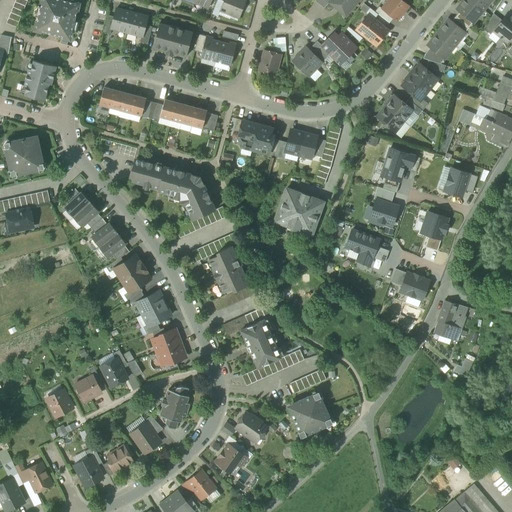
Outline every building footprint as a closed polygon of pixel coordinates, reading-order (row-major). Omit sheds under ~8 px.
[(37,30),(68,38),(70,37),(78,6),(77,3),(63,0),(42,0),(35,28),(37,30)] [(217,0),(212,14),(218,16),(221,9),(224,1),(220,0),(217,0)] [(231,15),(239,18),(245,0),(224,0),(224,1),(221,9),(232,14),(231,15)] [(315,0),(315,1),(324,8),(329,2),(330,0),(315,0)] [(329,2),(346,16),(358,0),(330,0),(329,2)] [(382,9),(396,20),(408,6),(400,0),(389,0),(388,2),(388,5),(384,10),(383,8),(382,9)] [(477,14),(482,9),(471,0),(463,0),(456,10),(459,12),(473,23),(479,16),(477,14)] [(471,0),(482,9),(487,3),(488,4),(491,0),(471,0)] [(23,11),(25,6),(15,2),(13,7),(23,11)] [(360,8),(366,13),(370,8),(364,3),(360,8)] [(21,17),(23,11),(13,7),(10,12),(21,17)] [(375,12),(389,23),(393,18),(379,7),(375,12)] [(112,29),(126,32),(132,12),(116,8),(114,17),(111,28),(112,29)] [(19,22),(21,17),(10,12),(8,18),(19,22)] [(148,16),(132,12),(126,32),(141,36),(142,36),(145,25),(148,16)] [(459,12),(455,17),(469,28),(473,23),(459,12)] [(500,37),(507,42),(511,35),(511,15),(508,12),(502,20),(493,31),(491,34),(488,37),(495,43),(500,37)] [(368,14),(361,22),(364,24),(358,32),(376,46),(388,30),(368,14)] [(483,28),(491,34),(493,31),(502,20),(493,14),(483,28)] [(102,32),(110,34),(112,29),(111,28),(114,17),(107,15),(102,32)] [(465,33),(469,28),(455,17),(451,21),(465,33)] [(16,27),(19,22),(8,18),(6,23),(16,27)] [(448,19),(438,32),(453,45),(458,39),(459,40),(465,33),(451,21),(448,19)] [(355,30),(358,32),(364,24),(361,22),(355,30)] [(153,48),(166,52),(172,54),(186,57),(192,32),(159,23),(153,48)] [(140,42),(147,44),(152,27),(145,25),(142,36),(141,36),(140,42)] [(465,33),(468,35),(474,40),(478,35),(469,28),(465,33)] [(222,37),(237,40),(238,35),(223,31),(222,37)] [(448,50),(453,45),(438,32),(427,46),(430,48),(444,59),(450,52),(448,50)] [(329,54),(340,64),(356,48),(341,33),(337,37),(334,33),(321,45),(329,54)] [(468,35),(465,33),(459,40),(458,39),(453,45),(460,50),(465,43),(463,41),(468,35)] [(194,51),(202,53),(206,36),(198,34),(194,51)] [(2,52),(8,54),(11,37),(1,35),(0,37),(0,50),(3,52),(2,52)] [(273,36),(275,51),(287,50),(285,35),(273,36)] [(229,45),(220,42),(212,40),(213,38),(206,36),(202,53),(201,57),(215,61),(230,65),(236,44),(229,42),(229,45)] [(312,46),(325,59),(329,54),(321,45),(317,41),(312,46)] [(304,70),(306,73),(311,68),(313,70),(321,63),(313,55),(306,48),(294,61),(299,65),(298,66),(298,69),(300,71),(303,71),(304,70)] [(423,58),(428,60),(440,64),(444,59),(430,48),(426,53),(423,58)] [(259,70),(275,75),(281,55),(264,50),(259,70)] [(330,63),(325,59),(317,51),(313,55),(321,63),(325,67),(330,63)] [(24,95),(44,100),(49,84),(51,84),(56,66),(33,60),(31,70),(29,69),(24,85),(27,86),(24,95)] [(445,65),(440,64),(428,60),(426,67),(443,72),(445,65)] [(419,64),(410,75),(429,89),(438,79),(419,64)] [(421,99),(429,89),(410,75),(402,85),(412,94),(420,100),(421,99)] [(500,83),(511,86),(511,80),(503,77),(500,83)] [(511,100),(511,86),(500,83),(496,94),(506,98),(511,100)] [(99,105),(110,107),(114,90),(104,87),(99,105)] [(477,94),(485,97),(493,100),(495,96),(493,91),(480,87),(477,94)] [(110,107),(120,110),(125,93),(114,90),(110,107)] [(120,110),(130,113),(135,96),(125,93),(120,110)] [(412,94),(408,99),(422,110),(428,104),(421,99),(420,100),(412,94)] [(496,94),(495,96),(493,100),(504,104),(506,98),(496,94)] [(394,95),(385,107),(403,122),(412,111),(413,110),(404,104),(394,95)] [(146,98),(135,96),(130,113),(141,116),(145,100),(146,98)] [(493,100),(485,97),(483,104),(502,111),(505,105),(504,104),(493,100)] [(160,117),(171,120),(175,102),(165,99),(163,105),(160,117)] [(418,116),(422,110),(408,99),(404,104),(413,110),(412,111),(418,116)] [(141,116),(147,118),(151,102),(145,100),(141,116)] [(150,118),(153,119),(157,104),(151,102),(147,118),(150,118)] [(171,120),(181,122),(186,105),(175,102),(171,120)] [(153,119),(159,121),(160,117),(163,105),(157,104),(153,119)] [(108,115),(110,107),(99,105),(97,112),(108,115)] [(181,122),(191,125),(196,108),(186,105),(181,122)] [(484,106),(480,116),(483,118),(486,119),(491,109),(484,106)] [(395,133),(403,122),(385,107),(376,117),(376,118),(383,123),(395,133)] [(207,111),(196,108),(191,125),(202,128),(206,113),(207,111)] [(458,121),(468,125),(470,122),(473,114),(463,109),(458,121)] [(511,119),(491,109),(486,119),(493,122),(511,131),(511,119)] [(403,122),(410,127),(419,117),(418,116),(412,111),(403,122)] [(202,128),(208,130),(212,114),(206,113),(202,128)] [(208,130),(214,131),(218,116),(212,114),(208,130)] [(470,122),(479,126),(483,118),(480,116),(473,114),(470,122)] [(369,121),(379,128),(383,123),(376,118),(376,117),(374,115),(369,121)] [(486,119),(483,118),(479,126),(494,133),(492,139),(499,142),(507,146),(511,135),(511,131),(493,122),(486,119)] [(233,130),(239,132),(242,120),(237,119),(233,130)] [(242,147),(252,150),(259,125),(242,120),(239,132),(238,138),(240,142),(244,143),(242,147)] [(410,127),(403,122),(395,133),(401,138),(410,127)] [(272,128),(259,125),(252,150),(261,152),(262,149),(267,151),(269,145),(271,145),(273,139),(273,136),(270,136),(272,128)] [(330,126),(328,131),(339,134),(341,129),(330,126)] [(286,152),(298,155),(304,133),(291,130),(287,143),(285,151),(286,152)] [(328,131),(327,137),(338,140),(339,134),(328,131)] [(317,136),(304,133),(298,155),(311,158),(312,155),(316,138),(317,136)] [(378,139),(370,136),(368,144),(376,147),(378,139)] [(10,172),(15,175),(40,170),(43,165),(38,141),(36,141),(32,138),(32,137),(8,142),(5,147),(10,172)] [(326,141),(325,142),(336,145),(338,140),(327,137),(326,141)] [(312,155),(322,157),(323,153),(324,148),(325,142),(326,141),(316,138),(312,155)] [(267,151),(275,153),(278,140),(273,139),(271,145),(269,145),(267,151)] [(287,143),(278,140),(275,153),(274,155),(284,158),(286,152),(285,151),(287,143)] [(325,142),(324,148),(335,151),(336,145),(325,142)] [(324,148),(323,153),(333,156),(335,151),(324,148)] [(381,175),(386,177),(400,182),(405,165),(411,167),(415,156),(390,148),(385,163),(381,175)] [(322,157),(321,159),(332,162),(333,156),(323,153),(322,157)] [(410,170),(416,172),(420,158),(415,156),(411,167),(410,170)] [(182,197),(197,180),(191,176),(192,174),(161,166),(156,165),(136,159),(133,170),(131,170),(129,177),(133,178),(132,181),(143,184),(149,186),(159,189),(158,191),(169,194),(170,194),(171,191),(175,192),(174,195),(182,197)] [(321,159),(320,165),(330,168),(332,162),(321,159)] [(377,161),(374,172),(381,175),(385,163),(377,161)] [(320,165),(318,170),(328,174),(330,169),(320,165)] [(445,167),(438,188),(444,190),(451,169),(445,167)] [(469,174),(451,168),(451,169),(444,190),(444,191),(462,197),(464,190),(469,174)] [(318,170),(316,176),(326,179),(328,174),(318,170)] [(472,193),(477,176),(469,174),(464,190),(472,193)] [(316,176),(314,181),(324,185),(326,179),(316,176)] [(400,182),(386,177),(382,188),(395,192),(396,193),(400,182)] [(202,185),(197,180),(182,197),(186,205),(188,204),(190,208),(187,209),(187,210),(192,220),(196,218),(201,216),(207,213),(212,211),(215,210),(203,184),(202,185)] [(377,187),(373,199),(376,200),(376,199),(391,204),(395,192),(382,188),(377,187)] [(298,230),(310,234),(311,233),(312,234),(315,224),(314,224),(319,212),(320,212),(323,203),(322,202),(323,201),(287,188),(287,189),(286,189),(282,198),(283,199),(279,211),(278,211),(274,220),(276,220),(275,222),(287,226),(287,225),(299,229),(298,230)] [(63,199),(68,204),(79,194),(75,189),(63,199)] [(44,203),(50,202),(48,191),(42,192),(44,203)] [(39,205),(44,203),(42,192),(36,193),(39,205)] [(65,208),(73,217),(90,202),(81,192),(79,194),(68,204),(65,208)] [(33,206),(39,205),(36,193),(31,195),(33,206)] [(29,207),(33,206),(31,195),(25,196),(28,207),(29,207)] [(22,208),(28,207),(25,196),(19,197),(22,208)] [(16,210),(22,208),(19,197),(14,198),(16,210)] [(11,211),(16,210),(14,198),(8,200),(11,211)] [(373,207),(370,217),(379,221),(379,222),(383,223),(392,226),(398,206),(391,204),(376,199),(376,200),(373,207)] [(6,212),(11,211),(8,200),(2,201),(5,212),(6,212)] [(99,211),(90,202),(73,217),(82,227),(86,223),(97,213),(99,211)] [(363,218),(369,220),(369,219),(370,217),(373,207),(367,205),(363,218)] [(222,219),(227,217),(222,206),(217,209),(222,219)] [(18,227),(19,229),(33,226),(29,207),(28,207),(22,208),(16,210),(11,211),(6,212),(10,229),(18,227)] [(216,221),(222,219),(217,209),(215,210),(212,211),(216,221)] [(211,224),(216,221),(212,211),(207,213),(211,224)] [(421,232),(421,233),(429,235),(441,239),(443,232),(445,233),(448,226),(446,225),(448,218),(428,211),(425,221),(421,232)] [(86,223),(91,228),(102,218),(97,213),(86,223)] [(206,226),(211,224),(207,213),(201,216),(206,226)] [(201,228),(206,226),(201,216),(196,218),(201,228)] [(107,225),(102,218),(91,228),(96,234),(107,225)] [(195,231),(201,228),(196,218),(192,220),(191,221),(195,231)] [(417,218),(413,230),(421,232),(425,221),(417,218)] [(190,233),(195,231),(191,221),(186,223),(190,233)] [(92,237),(100,247),(117,233),(109,223),(107,225),(96,234),(92,237)] [(185,236),(190,233),(186,223),(180,225),(185,236)] [(180,238),(185,236),(180,225),(175,228),(180,238)] [(379,240),(352,229),(345,247),(359,253),(357,261),(369,265),(372,258),(377,246),(379,240)] [(125,244),(117,233),(100,247),(108,257),(112,254),(124,245),(125,244)] [(233,245),(239,243),(234,233),(229,235),(233,245)] [(231,246),(233,245),(229,235),(224,237),(228,248),(231,246)] [(429,235),(425,247),(437,251),(441,239),(429,235)] [(223,250),(228,248),(224,237),(218,240),(223,250)] [(218,252),(223,250),(218,240),(213,242),(218,252)] [(217,253),(218,252),(213,242),(208,244),(212,255),(217,253)] [(207,257),(212,255),(208,244),(203,247),(207,257)] [(112,254),(117,260),(121,257),(129,252),(124,245),(112,254)] [(219,282),(223,292),(233,288),(234,291),(239,289),(245,286),(248,284),(231,246),(228,248),(223,250),(218,252),(217,253),(218,255),(209,260),(213,270),(212,270),(218,283),(219,282)] [(389,251),(377,246),(372,258),(385,262),(389,251)] [(202,259),(207,257),(203,247),(197,249),(202,259)] [(197,262),(202,259),(197,249),(192,251),(197,262)] [(115,269),(122,281),(143,266),(136,255),(124,262),(114,269),(115,269)] [(124,262),(121,257),(117,260),(106,267),(109,273),(115,269),(114,269),(124,262)] [(151,278),(143,266),(122,281),(129,292),(139,286),(151,278)] [(390,281),(402,286),(407,273),(395,269),(390,281)] [(407,272),(407,273),(402,286),(400,291),(422,300),(429,281),(422,278),(423,277),(414,274),(414,275),(407,272)] [(255,294),(260,292),(256,281),(250,284),(255,294)] [(249,297),(255,294),(250,284),(248,284),(245,286),(249,297)] [(128,301),(130,299),(141,292),(142,291),(139,286),(129,292),(124,295),(128,301)] [(244,299),(249,297),(245,286),(239,289),(244,299)] [(239,302),(244,299),(239,289),(234,291),(239,302)] [(137,304),(142,315),(165,303),(159,291),(145,298),(136,303),(137,304)] [(233,304),(239,302),(234,291),(228,293),(233,304)] [(145,298),(141,292),(130,299),(133,306),(137,304),(136,303),(145,298)] [(228,306),(233,304),(228,293),(223,296),(228,306)] [(222,309),(228,306),(223,296),(218,298),(222,309)] [(217,311),(222,309),(218,298),(212,301),(217,311)] [(436,333),(440,335),(451,338),(455,340),(459,328),(461,329),(465,317),(462,316),(465,307),(464,306),(444,301),(437,321),(438,322),(436,329),(437,329),(436,333)] [(171,315),(165,303),(142,315),(147,325),(148,327),(157,323),(171,315)] [(266,318),(271,316),(266,305),(261,308),(266,318)] [(264,319),(266,318),(261,308),(255,310),(260,321),(264,319)] [(255,323),(260,321),(255,310),(250,313),(255,323)] [(249,326),(255,323),(250,313),(244,315),(249,326)] [(244,328),(249,326),(244,315),(239,317),(244,328)] [(240,330),(244,328),(239,317),(234,320),(238,330),(240,330)] [(240,330),(257,368),(263,366),(268,363),(273,361),(278,359),(281,357),(264,319),(260,321),(255,323),(249,326),(244,328),(240,330)] [(233,333),(238,330),(234,320),(228,322),(233,333)] [(227,335),(233,333),(228,322),(223,325),(227,335)] [(147,334),(152,332),(160,329),(157,323),(148,327),(147,325),(143,327),(147,334)] [(163,328),(160,329),(152,332),(155,338),(166,334),(163,328)] [(152,339),(157,352),(181,343),(176,330),(166,334),(155,338),(152,339)] [(449,344),(451,338),(440,335),(438,340),(449,344)] [(186,356),(181,343),(157,352),(161,365),(164,364),(175,360),(186,356)] [(299,362),(304,359),(299,349),(294,352),(299,362)] [(135,360),(127,363),(119,350),(112,354),(115,359),(117,358),(122,369),(128,366),(135,377),(142,373),(135,360)] [(294,364),(299,362),(294,352),(289,354),(294,364)] [(288,367),(294,364),(289,354),(284,356),(288,367)] [(283,369),(288,367),(284,356),(281,357),(278,359),(283,369)] [(101,367),(111,387),(127,379),(122,369),(117,358),(115,359),(101,367)] [(278,371),(283,369),(278,359),(273,361),(278,371)] [(461,367),(468,370),(472,362),(465,359),(461,367)] [(178,366),(175,360),(164,364),(167,370),(178,366)] [(272,374),(278,371),(273,361),(268,363),(272,374)] [(267,376),(272,374),(268,363),(263,366),(267,376)] [(453,371),(465,376),(468,370),(461,367),(456,365),(453,371)] [(92,376),(97,385),(102,382),(94,366),(88,369),(92,376)] [(262,378),(267,376),(263,366),(257,368),(262,378)] [(257,381),(262,378),(257,368),(252,370),(257,381)] [(321,381),(326,379),(321,369),(316,371),(321,381)] [(251,383),(257,381),(252,370),(247,373),(251,383)] [(315,384),(321,381),(316,371),(311,373),(315,384)] [(246,385),(251,383),(247,373),(242,375),(246,385)] [(310,386),(315,384),(311,373),(305,376),(310,386)] [(81,394),(85,401),(100,392),(97,385),(92,376),(82,382),(84,384),(77,387),(76,390),(78,393),(80,394),(81,394)] [(305,388),(310,386),(305,376),(300,378),(305,388)] [(299,391),(305,388),(300,378),(295,380),(299,391)] [(294,393),(299,391),(295,380),(290,383),(294,393)] [(169,427),(175,429),(178,421),(180,422),(182,416),(185,416),(189,404),(187,403),(189,396),(186,395),(188,388),(182,386),(177,387),(175,392),(168,390),(165,400),(163,399),(162,405),(163,406),(160,416),(167,418),(166,423),(169,427)] [(47,399),(55,416),(72,407),(63,390),(47,399)] [(299,433),(304,435),(328,424),(330,419),(319,395),(314,393),(292,404),(292,405),(290,409),(289,410),(299,433)] [(236,429),(256,442),(259,437),(260,438),(263,437),(264,435),(264,432),(263,431),(267,426),(246,412),(235,428),(236,429)] [(147,422),(155,435),(163,429),(151,416),(144,420),(146,423),(147,422)] [(71,422),(57,429),(60,436),(74,429),(71,422)] [(131,434),(145,453),(161,442),(155,435),(147,422),(146,423),(131,434)] [(230,437),(236,429),(235,428),(227,423),(223,431),(229,436),(230,437)] [(228,444),(240,452),(244,446),(230,437),(229,436),(225,442),(228,444)] [(216,462),(228,471),(235,462),(240,465),(246,456),(240,452),(228,444),(216,462)] [(108,462),(115,472),(118,471),(119,472),(125,468),(124,466),(133,462),(123,446),(108,455),(111,460),(108,462)] [(91,457),(96,466),(102,463),(101,461),(93,447),(85,451),(88,458),(91,457)] [(453,469),(461,463),(454,455),(447,461),(453,469)] [(79,473),(86,487),(103,478),(96,466),(91,457),(88,458),(77,464),(80,472),(79,473)] [(8,470),(15,466),(12,461),(5,464),(8,470)] [(33,485),(36,492),(52,484),(41,462),(25,470),(30,479),(33,485)] [(103,465),(109,476),(115,472),(108,462),(103,465)] [(18,473),(23,482),(30,479),(25,470),(22,463),(15,466),(18,473)] [(8,470),(11,476),(12,476),(18,473),(15,466),(8,470)] [(195,491),(201,497),(214,487),(201,471),(182,486),(189,495),(195,491)] [(12,476),(13,478),(17,487),(23,484),(23,482),(18,473),(12,476)] [(0,498),(4,506),(6,511),(8,510),(15,507),(24,502),(17,487),(13,478),(0,484),(0,498)] [(497,511),(473,484),(464,492),(481,511),(497,511)] [(166,511),(193,511),(194,511),(186,501),(178,491),(160,504),(166,511)] [(481,511),(464,492),(443,510),(445,511),(481,511)] [(186,501),(194,511),(199,508),(190,497),(186,501)]
